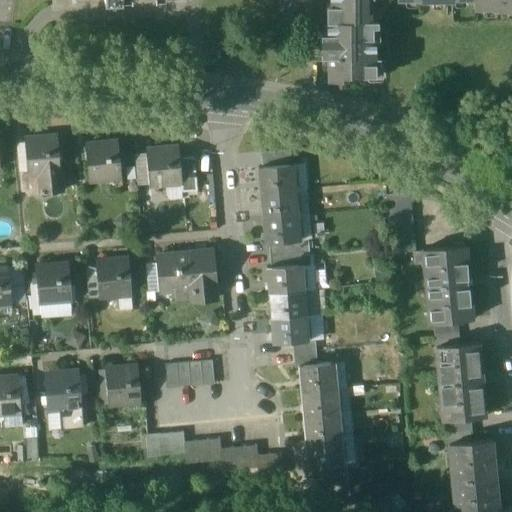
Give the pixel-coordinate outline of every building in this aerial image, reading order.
[(329,0),(330,5),(326,5),(326,21),(370,20),(370,19),(370,10),(366,10),(366,1),(364,1),(363,0),(329,0)] [(511,0),(472,0),(473,6),(494,6),(494,8),(511,7),(511,0)] [(370,19),(370,20),(326,21),(326,33),(320,33),(321,56),(327,56),(327,79),(340,79),(347,79),(347,75),(367,74),(374,74),(374,63),(380,62),(380,57),(375,57),(374,37),(372,37),(372,25),(377,25),(377,19),(370,19)] [(57,136),(24,139),(27,174),(40,173),(48,172),(47,166),(60,165),(57,136)] [(118,142),(85,145),(88,180),(121,177),(118,142)] [(179,147),(146,150),(149,186),(166,184),(167,196),(170,200),(185,199),(184,192),(182,192),(181,183),(182,183),(180,157),(179,147)] [(291,150),(262,153),(263,166),(292,163),(291,150)] [(195,156),(180,157),(182,183),(181,183),(182,192),(184,192),(198,190),(195,156)] [(263,166),(257,167),(260,191),(294,188),(292,164),(263,166)] [(60,165),(47,166),(48,172),(40,173),(42,193),(62,191),(60,165)] [(294,188),(260,191),(262,216),(297,213),(294,188)] [(408,191),(386,193),(391,252),(414,250),(408,191)] [(297,213),(262,216),(264,243),(284,241),(299,240),(299,239),(297,213)] [(299,240),(284,241),(285,252),(308,251),(307,238),(299,239),(299,240)] [(463,245),(419,249),(427,321),(431,321),(454,319),(470,317),(463,245)] [(211,250),(189,252),(192,287),(193,299),(215,297),(211,250)] [(308,251),(285,252),(287,265),(301,264),(301,265),(309,264),(308,251)] [(189,252),(156,255),(159,290),(192,287),(189,252)] [(128,257),(96,260),(99,296),(131,293),(128,257)] [(146,261),(148,287),(158,286),(156,260),(146,261)] [(68,263),(36,265),(39,301),(71,298),(68,263)] [(287,265),(265,267),(268,292),(303,289),(301,265),(301,264),(287,265)] [(8,267),(0,267),(0,303),(11,303),(8,267)] [(303,289),(268,292),(270,317),(305,314),(303,289)] [(204,332),(221,326),(217,310),(199,315),(204,332)] [(305,314),(270,317),(272,343),(293,342),(308,340),(307,339),(305,314)] [(454,319),(431,321),(432,333),(455,330),(454,319)] [(455,330),(432,333),(433,345),(456,343),(455,330)] [(308,340),(293,342),(294,353),(315,351),(314,338),(307,339),(308,340)] [(456,343),(433,345),(441,418),(445,418),(468,415),(483,414),(476,341),(456,343)] [(315,351),(294,353),(295,366),(298,366),(298,365),(316,363),(315,351)] [(213,358),(201,359),(203,383),(215,382),(213,358)] [(201,359),(189,360),(191,384),(203,383),(201,359)] [(189,360),(177,361),(179,385),(191,384),(189,360)] [(177,361),(165,362),(167,386),(179,385),(177,361)] [(316,363),(298,365),(298,366),(300,391),(336,387),(334,362),(316,363)] [(137,365),(105,368),(108,403),(140,400),(137,365)] [(77,370),(44,373),(47,408),(63,406),(65,427),(81,426),(77,370)] [(17,375),(0,376),(0,411),(20,410),(17,375)] [(336,387),(300,391),(303,414),(338,411),(336,387)] [(59,409),(48,409),(48,426),(59,426),(59,409)] [(338,411),(303,414),(305,439),(340,436),(338,411)] [(468,415),(445,418),(446,431),(469,429),(468,415)] [(469,429),(446,431),(447,442),(471,440),(469,429)] [(183,431),(171,432),(173,454),(185,453),(184,441),(183,431)] [(171,432),(159,433),(161,455),(173,454),(171,432)] [(159,433),(147,434),(149,456),(161,455),(159,433)] [(340,436),(305,439),(307,465),(317,465),(343,462),(340,436)] [(220,437),(208,438),(210,460),(221,459),(220,447),(220,437)] [(208,438),(196,440),(198,461),(210,460),(208,438)] [(471,440),(447,442),(454,511),(496,511),(489,438),(471,440)] [(196,440),(184,441),(185,453),(186,462),(198,461),(196,440)] [(256,444),(244,445),(246,467),(258,466),(257,454),(256,444)] [(246,467),(244,445),(232,446),(234,468),(246,467)] [(232,446),(220,447),(221,459),(222,469),(234,468),(232,446)] [(281,452),(269,453),(271,475),(283,474),(281,452)] [(269,453),(257,454),(258,466),(259,476),(271,475),(269,453)] [(343,462),(317,465),(319,485),(345,483),(343,462)]
